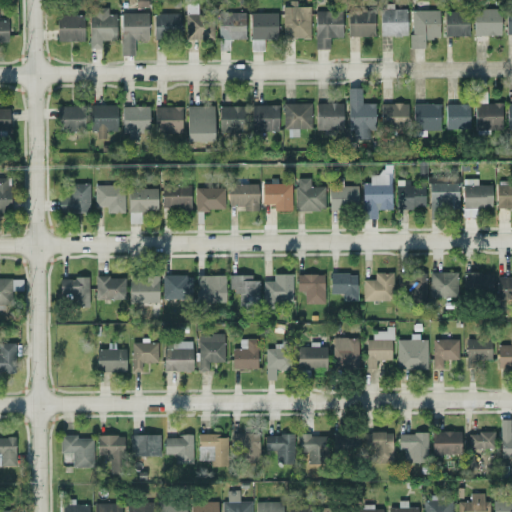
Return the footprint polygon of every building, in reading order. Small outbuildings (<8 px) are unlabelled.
[(282,6),(282,38),(310,38),(309,5),(296,5),(296,0),(288,0),(288,6),(282,6)] [(185,3),(185,40),(213,39),(212,14),(197,14),(196,2),(185,3)] [(379,5),(379,35),(406,34),(405,8),(392,8),(392,5),(379,5)] [(115,40),(115,13),(107,13),(107,7),(88,7),(88,48),(101,48),(101,40),(115,40)] [(499,8),(473,8),(473,35),(500,35),(499,8)] [(374,35),(373,9),(346,10),(347,36),(374,35)] [(411,47),(424,47),(423,38),(438,37),(438,9),(410,10),(411,47)] [(341,37),(341,10),(314,10),(315,48),(329,48),(329,37),(341,37)] [(444,36),(468,35),(467,10),(444,11),(444,36)] [(244,38),(244,11),(218,12),(218,49),(228,49),(227,39),(244,38)] [(147,12),(120,12),(120,54),(134,55),(134,39),(147,39),(147,12)] [(276,12),(249,12),(249,50),(263,50),(263,39),(276,39),(276,12)] [(153,13),(153,39),(180,38),(180,13),(153,13)] [(83,14),(56,14),(56,40),(83,41),(83,14)] [(0,41),(8,42),(7,21),(0,20),(0,41)] [(348,129),(352,129),(352,138),(369,138),(368,130),(374,129),(374,102),(361,103),(360,87),(347,88),(348,129)] [(316,127),(342,127),(342,102),(315,103),(316,127)] [(380,103),(380,127),(407,126),(407,102),(380,103)] [(501,103),(474,102),(474,128),(501,129),(501,103)] [(310,103),(283,103),(283,136),(297,136),(297,128),(310,127),(310,103)] [(439,129),(438,103),(412,103),(413,130),(439,129)] [(445,128),(468,128),(468,103),(444,104),(445,128)] [(116,104),(90,105),(91,138),(105,138),(105,130),(116,129),(116,104)] [(277,104),(252,105),(252,130),(278,129),(277,104)] [(57,130),(84,130),(84,105),(57,105),(57,130)] [(122,139),(137,139),(137,132),(148,132),(148,105),(122,106),(122,139)] [(213,105),(186,105),(186,141),(213,141),(213,105)] [(218,133),(245,133),(245,105),(218,106),(218,133)] [(181,106),(154,106),(154,132),(181,131),(181,106)] [(8,108),(0,108),(0,129),(8,129),(8,108)] [(362,183),(361,217),(375,218),(376,208),(390,209),(391,169),(378,169),(377,174),(369,174),(369,183),(362,183)] [(9,177),(0,177),(0,212),(10,212),(9,177)] [(294,210),(324,210),(324,186),(309,185),(309,178),(295,177),(294,210)] [(491,184),(477,184),(477,178),(462,178),(461,208),(491,208),(491,184)] [(395,208),(424,207),(423,185),(408,185),(408,179),(395,179),(395,208)] [(511,181),(496,181),(495,207),(511,207),(511,181)] [(261,203),(273,204),(273,210),(290,210),(290,183),(261,182),(261,203)] [(428,183),(429,208),(457,207),(457,182),(428,183)] [(89,183),(70,183),(69,196),(58,195),(58,211),(88,212),(89,183)] [(190,207),(189,183),(161,184),(161,208),(190,207)] [(257,183),(227,183),(227,206),(242,205),(242,210),(257,210),(257,183)] [(123,212),(123,184),(94,184),(93,206),(105,206),(105,212),(123,212)] [(356,185),(328,186),(328,209),(357,208),(356,185)] [(223,187),(194,187),(194,210),(223,210),(223,187)] [(156,188),(127,188),(128,223),(139,222),(139,210),(156,210),(156,188)] [(456,272),(430,271),(430,296),(456,296),(456,272)] [(496,298),(511,298),(511,271),(511,276),(496,276),(496,298)] [(362,300),(392,300),(392,272),(373,272),(373,279),(362,279),(362,300)] [(425,273),(402,272),(402,297),(424,298),(425,273)] [(492,293),(493,273),(463,272),(462,293),(492,293)] [(291,273),(272,274),(272,280),(262,280),(262,302),(291,301),(291,273)] [(304,303),(323,303),(323,273),(296,274),(296,290),(304,290),(304,303)] [(329,293),(341,293),(341,300),(356,300),(356,273),(329,273),(329,293)] [(224,274),(196,275),(197,302),(225,302),(224,274)] [(157,303),(158,276),(128,275),(128,302),(157,303)] [(161,298),(190,299),(190,275),(162,275),(161,298)] [(257,276),(228,275),(228,291),(237,291),(237,305),(257,305),(257,276)] [(124,299),(124,276),(95,276),(95,299),(124,299)] [(22,278),(0,277),(0,304),(11,304),(11,290),(21,290),(22,278)] [(87,277),(58,278),(59,299),(87,298),(87,277)] [(391,359),(391,326),(385,326),(385,330),(371,331),(371,339),(365,339),(365,368),(375,368),(375,359),(391,359)] [(426,368),(426,339),(418,339),(418,333),(409,333),(409,338),(395,338),(396,368),(426,368)] [(223,361),(223,334),(196,334),(197,370),(208,370),(208,361),(223,361)] [(331,366),(357,367),(357,337),(332,337),(331,366)] [(238,338),(239,348),(231,348),(231,369),(256,368),(256,338),(238,338)] [(432,368),(442,368),(442,359),(457,359),(457,338),(431,338),(432,368)] [(490,338),(464,339),(465,367),(474,367),(474,359),(490,359),(490,338)] [(157,342),(147,341),(147,340),(130,340),(130,371),(141,371),(141,362),(156,362),(157,342)] [(191,341),(163,340),(162,370),(191,371),(191,341)] [(15,343),(0,342),(0,372),(14,373),(15,343)] [(325,344),(309,343),(309,346),(296,346),(296,369),(325,369),(325,344)] [(511,344),(497,344),(497,368),(511,367),(511,344)] [(264,348),(264,379),(275,379),(275,370),(289,370),(288,347),(264,348)] [(125,348),(95,348),(95,370),(124,371),(125,348)] [(511,435),(509,435),(509,419),(500,419),(499,457),(511,457),(511,435)] [(460,431),(431,430),(431,451),(460,452),(460,431)] [(392,462),(391,431),(363,432),(364,452),(374,452),(374,462),(392,462)] [(493,431),(468,432),(468,448),(493,448),(493,431)] [(257,432),(232,433),(233,460),(259,459),(257,432)] [(426,432),(399,432),(398,462),(426,462),(426,432)] [(192,434),(180,433),(180,438),(163,437),(163,453),(174,454),(174,462),(191,463),(192,434)] [(293,462),(292,433),(264,434),(264,450),(274,450),(274,462),(293,462)] [(159,455),(159,434),(132,434),(132,455),(159,455)] [(227,435),(197,434),(197,460),(210,460),(209,465),(226,466),(227,435)] [(306,454),(306,463),(326,463),(325,434),(298,435),(298,454),(306,454)] [(356,454),(357,435),(333,434),(332,453),(356,454)] [(72,466),(92,466),(92,435),(59,436),(59,452),(71,452),(72,466)] [(0,465),(15,465),(14,437),(0,437),(0,465)] [(486,511),(486,492),(469,492),(469,501),(457,501),(457,511),(486,511)] [(422,511),(451,511),(451,499),(422,500),(422,511)] [(511,511),(511,499),(492,499),(492,511),(511,511)] [(387,511),(417,511),(417,506),(406,506),(406,500),(397,500),(397,507),(387,507),(387,511)] [(125,511),(152,511),(153,501),(126,501),(125,511)] [(185,511),(185,501),(158,502),(158,511),(185,511)] [(190,511),(217,511),(217,501),(190,501),(190,511)] [(281,511),(282,501),(255,501),(255,511),(281,511)] [(120,511),(120,503),(93,502),(93,511),(120,511)]
